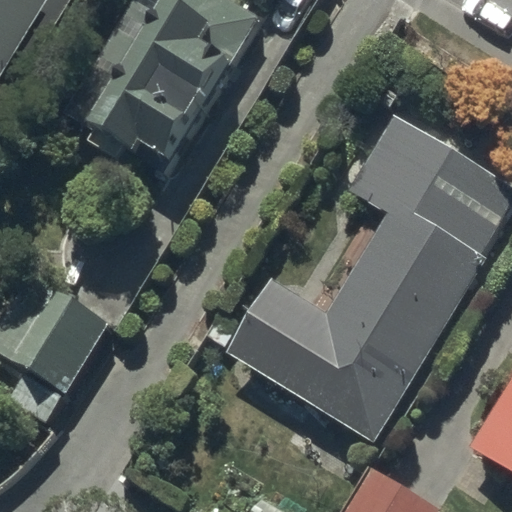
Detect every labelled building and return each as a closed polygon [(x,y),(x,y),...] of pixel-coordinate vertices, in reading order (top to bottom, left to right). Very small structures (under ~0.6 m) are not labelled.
[(0,0),(0,98),(58,0),(0,0)] [(147,0),(68,133),(98,151),(93,160),(140,188),(145,179),(173,195),(266,39),(201,0),(147,0)] [(277,302),(231,377),(378,468),(492,283),(483,277),(511,230),(511,206),(396,135),(350,210),(394,238),(333,337),(277,302)] [(0,371),(69,413),(113,340),(38,295),(0,357),(0,371)] [(511,494),(511,410),(475,472),(511,494)] [(416,511),(374,487),(358,511),(416,511)]
